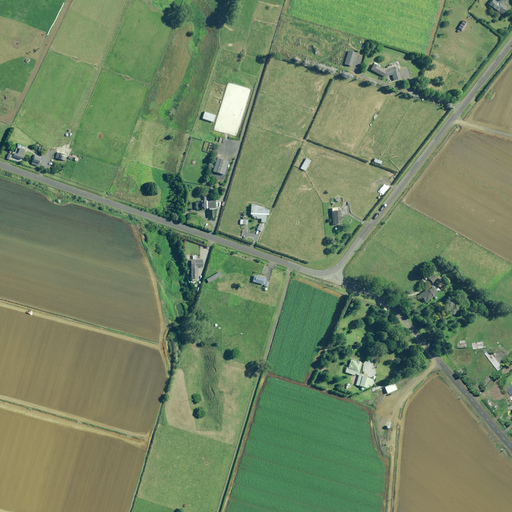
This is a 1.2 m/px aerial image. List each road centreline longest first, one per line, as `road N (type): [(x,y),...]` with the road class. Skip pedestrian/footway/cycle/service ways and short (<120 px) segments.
road 1 (tertiary): [(329,273),(0,165)]
road 2 (tertiary): [(511,42),(329,273)]
road 3 (unclassified): [(329,273),(403,316),(511,448)]
